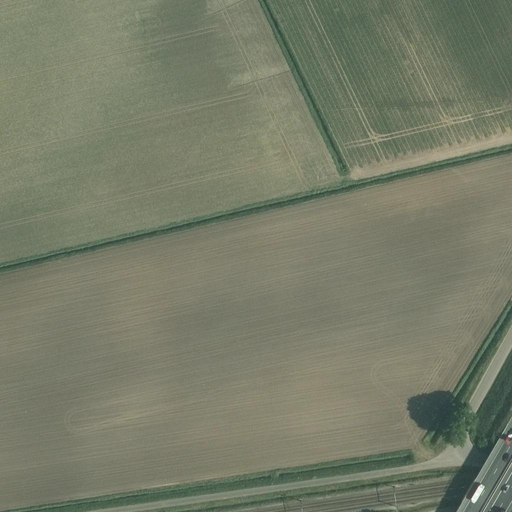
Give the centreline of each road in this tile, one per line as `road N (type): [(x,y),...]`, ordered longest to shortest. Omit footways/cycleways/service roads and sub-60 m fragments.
road 1 (unclassified): [(118,511),(458,463)]
road 2 (unclassified): [(458,463),(469,422),(511,342)]
